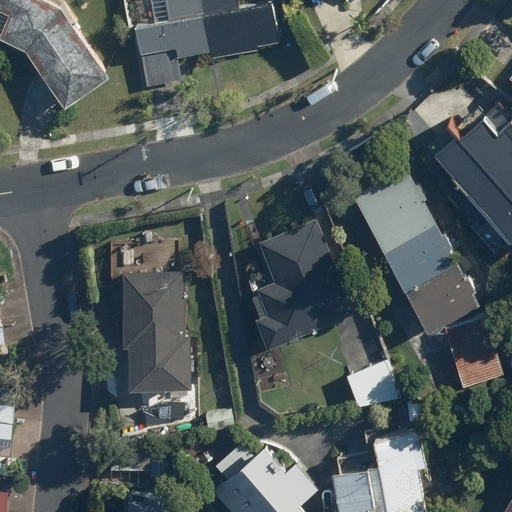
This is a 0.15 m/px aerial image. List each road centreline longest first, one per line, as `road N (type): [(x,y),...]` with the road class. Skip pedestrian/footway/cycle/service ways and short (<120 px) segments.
road 1 (residential): [(454,0),(382,77),(265,139),(209,159),(24,190)]
road 2 (residential): [(24,190),(65,372),(55,511)]
